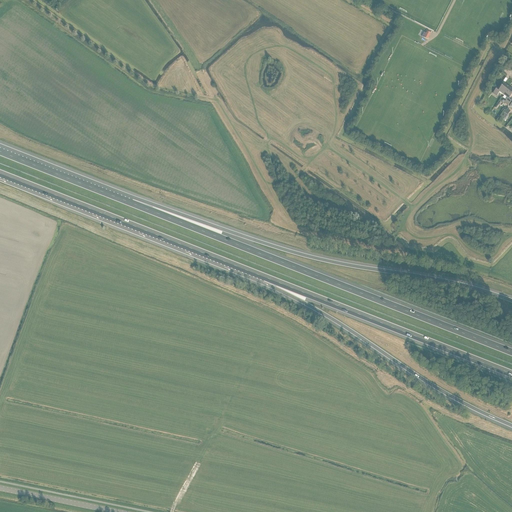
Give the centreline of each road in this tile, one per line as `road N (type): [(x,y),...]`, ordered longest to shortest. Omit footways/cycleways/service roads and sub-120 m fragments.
road 1 (motorway): [(511,352),(130,202)]
road 2 (motorway): [(511,300),(311,257),(130,202)]
road 3 (motorway): [(264,276),(441,390),(511,425)]
road 4 (motorway): [(0,173),(264,276)]
road 5 (motorway): [(264,276),(511,374)]
road 6 (motorway): [(130,202),(0,151)]
